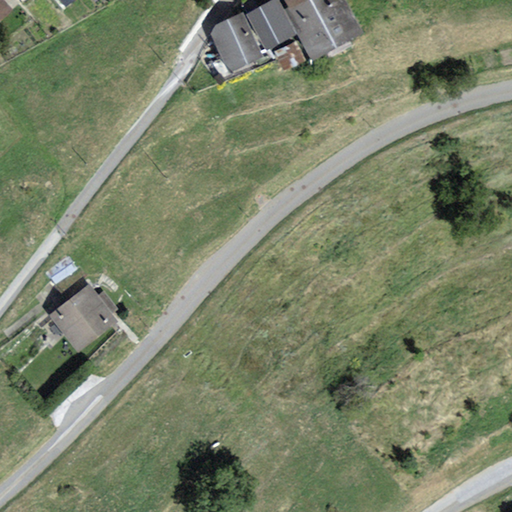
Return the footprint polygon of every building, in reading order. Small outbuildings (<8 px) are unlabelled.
[(3,0),(0,0),(0,26),(16,14),(3,0)] [(61,0),(71,11),(85,0),(61,0)] [(304,0),(290,8),(286,9),(314,59),(361,34),(342,0),(304,0)] [(280,2),(253,18),(274,55),(301,39),(280,2)] [(247,17),(213,31),(231,75),(265,60),(247,17)] [(93,289),(53,320),(82,357),(122,326),(93,289)]
